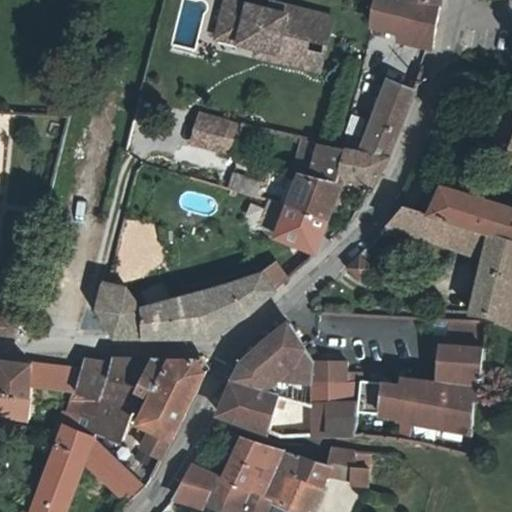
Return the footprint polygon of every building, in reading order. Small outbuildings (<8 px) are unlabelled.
[(259,50),(280,53),(277,63),(317,70),(321,52),(310,50),(313,40),(329,43),(336,7),(301,0),(289,0),(287,12),(269,9),(271,2),(259,0),(225,0),(220,25),(244,31),(240,46),(259,50)] [(271,0),(271,2),(269,9),(287,12),(289,0),(271,0)] [(444,5),(424,0),(378,0),(375,20),(400,27),(399,33),(436,43),(437,37),(444,5)] [(217,41),(240,46),(244,31),(220,25),(217,41)] [(257,59),(277,63),(280,53),(259,50),(257,59)] [(327,54),(321,52),(317,70),(324,71),(327,54)] [(367,140),(364,151),(393,158),(397,147),(413,107),(420,92),(391,78),(370,142),(367,140)] [(204,112),(195,142),(224,151),(232,120),(204,112)] [(237,131),(243,133),(246,123),(240,122),(237,131)] [(282,132),(246,123),(243,133),(240,145),(276,153),(282,132)] [(327,142),(312,139),(309,152),(323,155),(327,142)] [(316,177),(341,183),(343,177),(354,148),(327,142),(323,155),(316,177)] [(379,186),(393,158),(364,151),(354,148),(343,177),(379,186)] [(316,177),(323,155),(309,152),(296,149),(291,171),(304,174),(316,177)] [(226,187),(253,193),(256,177),(230,171),(226,187)] [(292,206),(329,216),(341,183),(316,177),(304,174),(292,206)] [(505,235),(511,237),(511,200),(461,186),(447,217),(476,226),(505,235)] [(318,251),(329,216),(292,206),(281,236),(318,251)] [(468,252),(476,226),(447,217),(415,207),(392,231),(468,252)] [(505,235),(476,226),(468,252),(498,261),(505,235)] [(511,237),(505,235),(498,261),(483,317),(492,319),(501,320),(511,328),(511,237)] [(359,280),(371,264),(355,252),(343,268),(359,280)] [(292,264),(256,283),(264,298),(297,271),(292,264)] [(192,342),(264,298),(256,283),(193,295),(153,308),(152,341),(192,342)] [(152,341),(153,308),(128,287),(111,286),(102,317),(117,331),(128,340),(152,341)] [(22,320),(0,323),(0,336),(1,344),(18,342),(22,320)] [(485,379),(485,322),(454,320),(455,341),(448,340),(447,379),(468,379),(485,379)] [(250,362),(238,388),(284,398),(317,404),(333,405),(363,407),(366,383),(359,382),(346,382),(317,381),(319,362),(294,330),(267,348),(250,362)] [(187,362),(166,363),(145,421),(102,404),(98,437),(129,444),(134,428),(157,438),(148,460),(167,468),(175,456),(216,373),(216,369),(214,365),(210,362),(205,362),(187,362)] [(348,363),(319,362),(317,381),(346,382),(347,371),(348,363)] [(86,364),(81,395),(102,404),(145,421),(166,363),(86,364)] [(35,389),(79,394),(81,395),(86,364),(35,364),(0,364),(0,416),(30,422),(35,389)] [(360,372),(347,371),(346,382),(359,382),(360,372)] [(473,386),(468,386),(447,385),(421,384),(419,390),(403,386),(366,383),(363,407),(359,441),(375,441),(466,456),(470,440),(473,386)] [(284,398),(238,388),(226,418),(276,435),(284,398)] [(81,395),(79,394),(73,411),(66,407),(59,426),(67,429),(96,442),(98,437),(102,404),(81,395)] [(317,404),(313,438),(331,439),(333,405),(317,404)] [(333,405),(331,439),(359,441),(363,407),(333,405)] [(69,511),(86,468),(96,442),(67,429),(64,436),(41,496),(36,495),(34,503),(37,506),(36,511),(69,511)] [(258,495),(271,501),(284,474),(292,476),(300,459),(243,440),(222,480),(257,497),(258,495)] [(149,491),(96,442),(86,468),(131,508),(149,491)] [(332,471),(329,479),(354,483),(363,452),(341,450),(332,471)] [(300,459),(292,476),(325,488),(329,479),(332,471),(310,463),(300,459)] [(217,487),(214,498),(235,511),(273,511),(275,509),(278,504),(271,501),(258,495),(257,497),(222,480),(193,466),(184,481),(217,487)] [(283,511),(313,511),(325,488),(292,476),(284,474),(271,501),(278,504),(275,509),(283,511)] [(176,498),(214,498),(217,487),(184,481),(176,498)]
